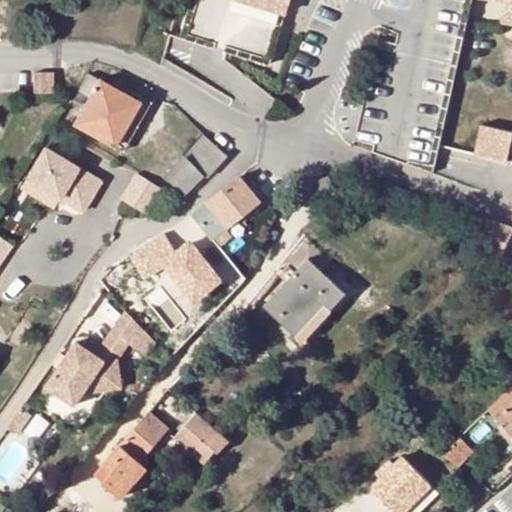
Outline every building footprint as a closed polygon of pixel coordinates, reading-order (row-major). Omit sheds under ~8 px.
[(153,0),(153,5),(164,9),(165,3),(162,2),(161,0),(153,0)] [(288,0),(196,0),(191,0),(180,41),(220,52),(269,67),(288,0)] [(472,0),(387,0),(384,15),(353,143),(434,174),(437,160),(440,147),(472,0)] [(511,0),(492,0),(506,2),(503,23),(511,24),(511,0)] [(33,73),(34,93),(54,93),(54,73),(33,73)] [(116,147),(139,103),(97,80),(74,124),(116,147)] [(142,99),(139,103),(116,147),(124,153),(150,103),(142,99)] [(509,160),(511,148),(511,128),(484,121),(476,151),(509,160)] [(205,137),(204,136),(167,177),(185,195),(203,176),(206,179),(227,159),(205,137)] [(99,182),(43,149),(25,179),(58,199),(81,212),(99,182)] [(162,188),(137,172),(121,198),(147,213),(162,188)] [(315,181),(320,194),(332,189),(328,177),(315,181)] [(201,210),(192,216),(212,239),(225,228),(228,230),(260,202),(241,178),(239,179),(201,210)] [(58,199),(25,179),(20,189),(53,208),(58,199)] [(428,201),(417,197),(414,208),(433,213),(436,203),(428,201)] [(511,228),(489,220),(483,232),(508,243),(511,234),(511,228)] [(508,243),(483,232),(475,248),(502,257),(508,243)] [(0,263),(10,247),(0,240),(0,263)] [(141,249),(111,269),(112,270),(100,280),(112,293),(152,266),(141,249)] [(321,301),(331,311),(345,294),(310,261),(265,308),(292,333),(321,301)] [(321,301),(292,333),(300,342),(331,311),(321,301)] [(133,320),(126,312),(113,330),(121,336),(133,320)] [(146,355),(154,342),(133,320),(121,336),(146,355)] [(106,361),(77,343),(37,402),(73,426),(84,426),(108,389),(122,387),(118,359),(106,361)] [(169,357),(156,344),(149,351),(162,364),(169,357)] [(401,351),(398,355),(405,362),(410,358),(409,351),(401,351)] [(511,401),(495,418),(511,434),(511,401)] [(196,413),(187,406),(177,417),(186,425),(196,413)] [(149,413),(122,446),(140,461),(167,428),(149,413)] [(186,425),(183,428),(215,454),(217,455),(230,442),(229,440),(196,413),(186,425)] [(140,461),(122,446),(104,466),(112,474),(104,485),(121,499),(148,469),(140,461)] [(372,489),(396,511),(406,511),(432,487),(403,457),(395,465),(391,460),(377,474),(381,479),(372,489)] [(432,487),(406,511),(420,511),(439,494),(432,487)]
